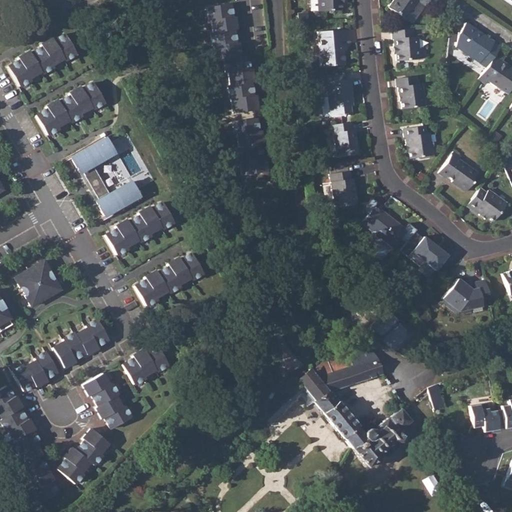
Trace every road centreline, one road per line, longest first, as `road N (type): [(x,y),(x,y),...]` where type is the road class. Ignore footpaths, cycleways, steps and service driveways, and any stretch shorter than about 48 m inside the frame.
road 1 (residential): [(281,0),(308,260),(356,324),(401,363),(458,364),(511,344)]
road 2 (residential): [(365,0),(389,181),(464,243),(486,251),(511,244)]
road 3 (residential): [(50,206),(131,334),(37,388)]
